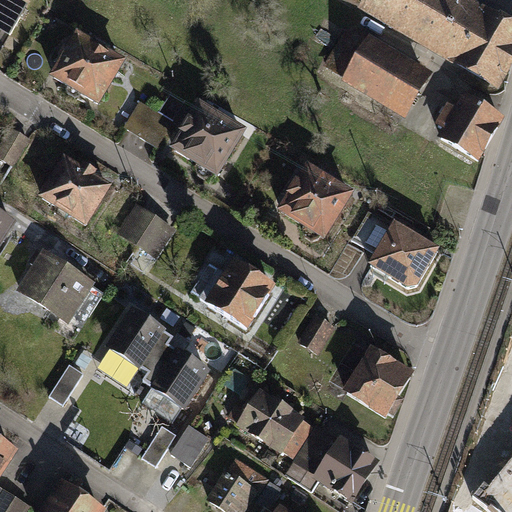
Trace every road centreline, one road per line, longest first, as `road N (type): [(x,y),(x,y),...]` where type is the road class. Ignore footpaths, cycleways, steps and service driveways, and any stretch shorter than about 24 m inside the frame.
road 1 (residential): [(0,86),(451,355)]
road 2 (secondary): [(451,355),(511,171)]
road 3 (residential): [(144,511),(0,414)]
road 4 (secondary): [(395,511),(451,355)]
